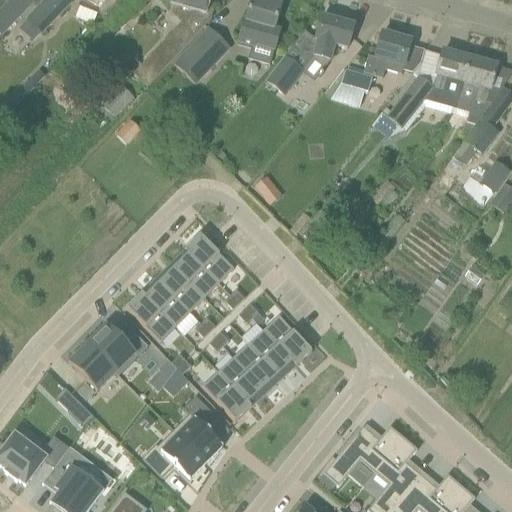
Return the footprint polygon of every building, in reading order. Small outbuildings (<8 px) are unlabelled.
[(11,0),(0,12),(0,34),(30,5),(24,0),(11,0)] [(61,0),(45,0),(25,21),(39,35),(67,6),(61,0)] [(140,0),(128,0),(102,24),(111,35),(144,4),(140,0)] [(132,76),(146,89),(210,20),(212,12),(201,9),(203,0),(174,0),(173,3),(174,3),(170,16),(179,25),(132,76)] [(242,26),(236,47),(251,51),(247,65),(267,71),(272,54),(278,33),(271,31),(278,8),(250,0),(249,0),(244,19),(242,26)] [(319,19),(313,40),(303,34),(265,83),(283,97),(314,58),(329,63),(333,49),(344,52),(351,29),(319,19)] [(207,31),(173,67),(194,87),(229,51),(207,31)] [(399,78),(403,64),(408,45),(379,37),(374,56),(372,61),(365,58),(360,76),(379,82),(382,73),(399,78)] [(453,111),(467,61),(440,54),(433,78),(434,78),(430,91),(417,80),(384,121),(398,133),(423,102),(453,111)] [(494,69),(467,61),(453,111),(467,115),(465,126),(473,128),(501,89),(489,86),(494,69)] [(370,80),(359,77),(344,72),(343,73),(342,72),(322,96),(329,102),(329,103),(357,111),(362,97),(365,98),(370,80)] [(501,89),(473,128),(442,172),(451,179),(459,167),(462,169),(474,153),(480,158),(498,135),(491,130),(511,101),(511,97),(502,89),(501,89)] [(118,91),(101,109),(113,120),(130,102),(118,91)] [(129,123),(115,138),(125,147),(138,132),(129,123)] [(495,165),(480,186),(492,195),(508,175),(495,165)] [(264,180),(254,188),(261,197),(271,189),(264,180)] [(502,216),(511,201),(511,194),(503,188),(489,207),(502,216)] [(321,243),(342,225),(330,211),(309,229),(321,243)] [(389,242),(403,223),(394,216),(380,236),(389,242)] [(198,238),(183,253),(217,287),(233,272),(198,238)] [(183,253),(169,268),(203,302),(217,287),(183,253)] [(169,268),(154,282),(189,316),(203,302),(169,268)] [(154,282),(140,296),(174,331),(189,316),(154,282)] [(235,293),(229,299),(238,307),(243,302),(235,293)] [(140,296),(125,312),(159,346),(174,331),(140,296)] [(229,299),(223,304),(232,313),(238,307),(229,299)] [(248,307),(243,313),(251,321),(257,316),(248,307)] [(243,313),(237,318),(245,327),(251,321),(243,313)] [(278,319),(262,334),(294,369),(310,354),(278,319)] [(206,321),(200,327),(208,335),(214,330),(206,321)] [(200,327),(194,332),(202,341),(208,335),(200,327)] [(106,328),(86,348),(114,376),(114,377),(116,380),(146,350),(135,338),(126,347),(113,334),(106,328)] [(262,334),(247,347),(279,383),(294,369),(262,334)] [(219,335),(213,341),(222,349),(227,344),(219,335)] [(213,341),(207,346),(216,355),(222,349),(213,341)] [(247,347),(232,361),(264,397),(279,383),(247,347)] [(86,348),(67,366),(89,387),(96,394),(114,377),(114,376),(86,348)] [(179,358),(170,366),(175,372),(184,364),(179,358)] [(232,361),(217,375),(249,410),(264,397),(232,361)] [(166,362),(156,372),(158,374),(167,383),(175,372),(170,366),(166,362)] [(184,364),(175,372),(181,378),(190,369),(184,364)] [(217,375),(201,389),(234,425),(249,410),(217,375)] [(187,418),(172,434),(205,466),(222,450),(218,446),(200,428),(211,417),(194,400),(181,412),(187,418)] [(78,405),(68,414),(82,429),(92,419),(78,405)] [(361,430),(322,477),(337,490),(359,464),(373,476),(402,441),(389,430),(380,440),(377,443),(362,431),(361,430)] [(154,448),(141,462),(160,481),(173,468),(188,483),(205,466),(172,434),(156,450),(154,448)] [(0,446),(0,470),(5,474),(4,476),(16,485),(17,483),(24,489),(45,462),(54,470),(68,451),(53,440),(40,457),(14,437),(4,449),(0,446)] [(376,502),(367,511),(392,511),(420,479),(405,466),(407,463),(416,453),(402,441),(373,476),(387,488),(376,502)] [(54,470),(41,486),(42,487),(45,484),(58,494),(49,505),(53,508),(57,511),(88,511),(102,495),(71,471),(80,459),(69,450),(68,451),(54,470)] [(420,479),(392,511),(441,511),(460,490),(446,478),(438,488),(435,492),(420,479)] [(464,511),(468,507),(473,501),(460,490),(441,511),(464,511)] [(144,511),(123,496),(110,511),(144,511)]
